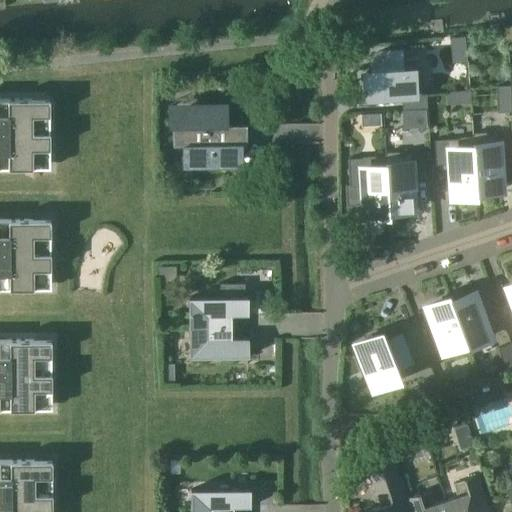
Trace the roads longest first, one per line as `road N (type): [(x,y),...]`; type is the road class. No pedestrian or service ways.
road 1 (residential): [(331,287),(331,97),(320,56)]
road 2 (residential): [(333,511),(331,287)]
road 3 (residential): [(331,287),(511,223)]
